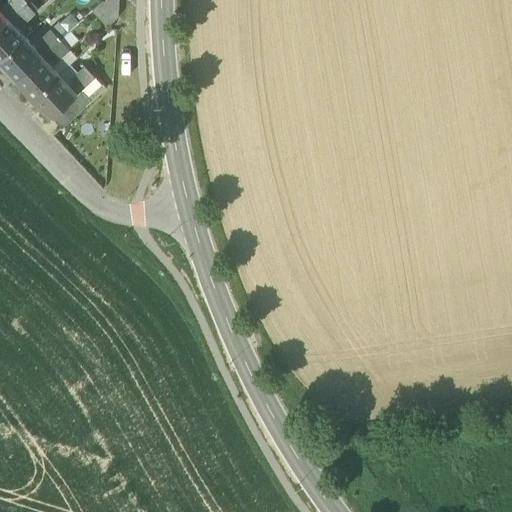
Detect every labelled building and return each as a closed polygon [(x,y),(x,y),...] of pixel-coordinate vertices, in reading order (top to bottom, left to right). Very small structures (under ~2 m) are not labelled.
[(8,8),(4,12),(9,18),(26,2),(24,0),(9,0),(4,4),(8,8)] [(106,23),(110,24),(119,16),(119,0),(102,0),(93,9),(106,23)] [(26,2),(9,18),(15,24),(19,20),(22,24),(35,11),(26,2)] [(0,25),(9,18),(4,12),(0,8),(0,25)] [(0,59),(26,36),(15,24),(9,18),(0,25),(0,59)] [(51,29),(60,39),(68,32),(59,22),(51,29)] [(41,45),(37,49),(43,55),(60,39),(51,29),(38,41),(41,45)] [(0,60),(17,79),(43,55),(37,49),(26,36),(0,59),(0,60)] [(60,39),(43,55),(49,61),(53,57),(56,61),(69,48),(60,39)] [(77,57),(69,48),(56,61),(53,57),(49,61),(60,73),(77,57)] [(60,73),(49,61),(43,55),(17,79),(33,97),(60,73)] [(75,82),(71,85),(78,92),(82,89),(96,76),(86,66),(72,78),(75,82)] [(52,116),(78,92),(71,85),(60,73),(33,97),(51,117),(52,116)] [(105,87),(96,76),(82,89),(91,99),(105,87)] [(52,116),(61,126),(91,99),(82,89),(78,92),(52,116)]
